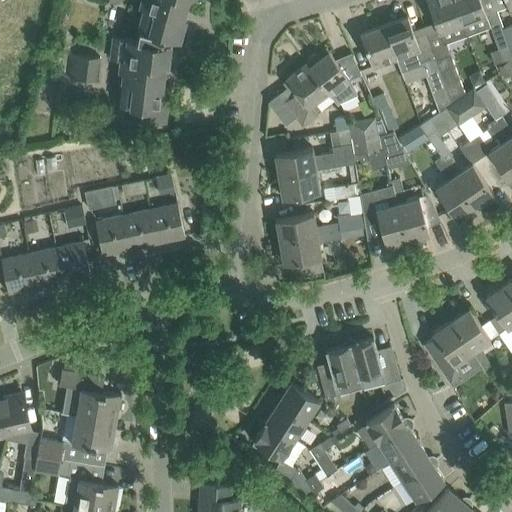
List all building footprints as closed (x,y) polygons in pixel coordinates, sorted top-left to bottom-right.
[(182,0),(194,0),(195,0),(137,0),(136,8),(142,10),(135,38),(125,35),(117,103),(132,105),(130,118),(166,122),(168,109),(167,109),(169,86),(157,85),(158,80),(162,80),(163,70),(159,69),(159,65),(168,66),(170,43),(167,42),(168,37),(179,41),(186,18),(178,16),(179,11),(183,12),(186,3),(182,1),(182,0)] [(446,42),(466,34),(453,0),(427,0),(437,28),(443,43),(446,42)] [(480,0),(453,0),(466,34),(489,26),(493,36),(505,32),(503,27),(502,24),(501,24),(496,9),(485,13),(480,0)] [(82,5),(77,29),(92,33),(97,8),(82,5)] [(425,62),(420,48),(415,36),(408,15),(384,24),(396,57),(402,72),(422,64),(425,62)] [(511,23),(503,27),(505,32),(509,44),(511,51),(511,23)] [(373,66),(396,57),(384,24),(360,33),(373,66)] [(437,28),(426,32),(436,59),(452,103),(474,88),(473,87),(464,93),(450,54),(446,42),(443,43),(437,28)] [(426,32),(415,36),(420,48),(425,62),(422,64),(439,110),(447,106),(452,103),(436,59),(426,32)] [(511,51),(509,44),(498,48),(502,61),(511,57),(511,51)] [(357,93),(351,79),(326,47),(317,54),(313,53),(308,57),(308,62),(306,63),(327,91),(337,104),(340,102),(357,93)] [(97,79),(100,56),(70,52),(67,75),(97,79)] [(511,61),(510,59),(498,66),(504,77),(511,72),(511,61)] [(311,103),(327,91),(306,63),(286,78),(297,91),(284,100),(302,124),(317,112),(311,103)] [(485,83),(475,89),(485,105),(495,98),(485,83)] [(447,106),(459,123),(485,105),(475,89),(474,88),(452,103),(447,106)] [(372,97),(387,131),(393,130),(398,128),(388,104),(383,93),(372,97)] [(494,117),(503,111),(497,101),(488,107),(494,117)] [(458,124),(459,123),(447,106),(439,110),(419,124),(428,136),(441,155),(475,206),(494,193),(472,162),(460,170),(437,136),(457,123),(458,124)] [(494,119),(511,144),(511,128),(502,114),(494,119)] [(347,116),(335,118),(338,130),(349,128),(347,116)] [(510,182),(511,180),(511,144),(494,119),(487,124),(500,142),(489,150),(510,182)] [(419,124),(400,136),(408,149),(428,136),(419,124)] [(402,147),(393,130),(387,131),(380,134),(385,152),(402,147)] [(352,136),(355,153),(381,148),(378,131),(352,136)] [(317,168),(354,162),(351,142),(332,145),(333,151),(315,154),(313,146),(275,153),(279,174),(317,168)] [(457,218),(475,206),(441,155),(435,159),(448,178),(435,187),(457,218)] [(320,190),(318,176),(317,168),(279,174),(282,196),(320,190)] [(171,172),(157,175),(159,184),(173,181),(171,172)] [(392,179),(407,238),(429,232),(419,195),(405,199),(400,177),(392,179)] [(386,244),(407,238),(392,179),(385,181),(386,188),(372,192),(371,190),(360,193),(364,222),(379,218),(386,244)] [(358,182),(334,186),(336,197),(360,193),(358,182)] [(150,208),(157,241),(185,235),(177,202),(150,208)] [(130,247),(157,241),(150,208),(123,214),(130,247)] [(280,240),(365,225),(362,210),(337,214),(339,222),(316,226),(314,211),(276,218),(280,240)] [(103,253),(130,247),(123,214),(95,220),(103,253)] [(23,221),(25,232),(39,228),(36,217),(23,221)] [(319,241),(341,238),(366,233),(365,225),(280,240),(283,262),(321,255),(319,241)] [(91,273),(87,257),(83,240),(56,246),(63,279),(91,273)] [(36,285),(63,279),(56,246),(29,252),(36,285)] [(8,291),(36,285),(29,252),(1,258),(8,291)] [(511,294),(504,283),(485,295),(507,326),(511,323),(511,294)] [(469,306),(451,319),(485,369),(492,365),(479,346),(490,338),(469,306)] [(479,374),(483,380),(489,376),(485,369),(451,319),(432,331),(442,347),(433,353),(447,376),(469,361),(478,374),(479,374)] [(511,329),(509,325),(499,333),(511,352),(511,329)] [(392,348),(378,352),(374,336),(350,343),(362,387),(359,375),(381,369),(385,382),(401,378),(392,348)] [(334,395),(362,387),(350,343),(326,349),(331,366),(318,370),(324,389),(328,405),(336,403),(334,395)] [(76,415),(116,421),(121,393),(88,387),(90,373),(62,368),(59,383),(81,387),(76,415)] [(401,378),(385,382),(395,396),(406,389),(403,378),(401,378)] [(278,401),(306,419),(319,399),(291,381),(278,401)] [(23,392),(0,397),(0,416),(3,430),(5,439),(27,442),(19,489),(30,490),(34,464),(41,431),(29,429),(28,424),(30,424),(23,392)] [(294,437),(306,419),(278,401),(266,420),(304,444),(294,437)] [(379,441),(407,423),(394,403),(366,421),(379,441)] [(111,448),(116,421),(76,415),(71,441),(111,448)] [(347,417),(337,423),(341,430),(351,424),(347,417)] [(291,464),(304,444),(266,420),(253,439),(291,464)] [(391,460),(419,442),(407,423),(379,441),(391,460)] [(337,468),(324,449),(334,442),(329,435),(310,448),(327,474),(337,468)] [(61,456),(63,440),(40,436),(37,452),(61,456)] [(403,479),(432,461),(419,442),(391,460),(403,479)] [(58,472),(61,456),(37,452),(34,468),(58,472)] [(416,499),(444,481),(432,461),(403,479),(416,499)] [(315,473),(305,479),(314,492),(321,503),(323,506),(324,505),(329,502),(332,501),(330,499),(341,493),(340,492),(346,488),(341,481),(334,486),(330,480),(340,473),(339,472),(337,468),(327,474),(319,479),(315,473)] [(119,484),(79,477),(70,475),(65,503),(74,505),(74,504),(114,511),(119,484)] [(239,484),(238,497),(230,497),(230,483),(200,482),(198,511),(238,511),(239,499),(250,499),(251,484),(239,484)] [(0,485),(0,498),(34,505),(36,492),(30,490),(19,489),(1,486),(0,485)] [(457,511),(466,502),(448,487),(426,511),(457,511)] [(359,511),(361,510),(355,505),(341,493),(330,499),(332,501),(344,511),(359,511)] [(477,511),(466,502),(457,511),(477,511)]
